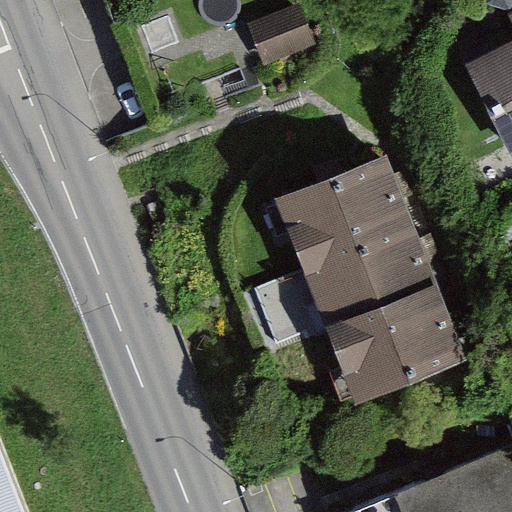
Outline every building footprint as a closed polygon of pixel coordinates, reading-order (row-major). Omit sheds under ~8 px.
[(300,0),(250,20),(266,61),(316,42),(300,0)] [(511,32),(468,54),(511,144),(511,8),(510,9),(511,14),(511,32)] [(304,253),(415,210),(388,142),(277,185),(304,253)] [(304,253),(330,321),(441,278),(415,210),(304,253)] [(357,389),(467,346),(441,278),(330,321),(357,389)] [(511,511),(511,445),(355,508),(356,511),(511,511)] [(0,511),(23,511),(0,450),(0,511)]
